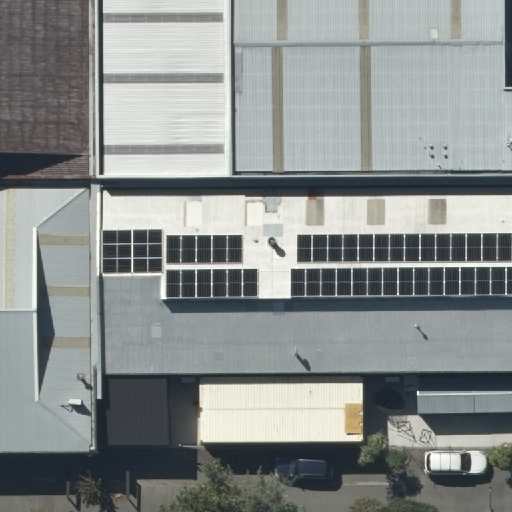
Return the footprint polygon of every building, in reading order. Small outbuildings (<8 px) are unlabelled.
[(92,0),(0,0),(0,123),(93,123),(92,0)] [(226,0),(107,0),(108,141),(226,141),(226,0)] [(232,0),(233,141),(511,140),(511,57),(501,57),(500,0),(232,0)] [(0,417),(97,417),(94,154),(0,154),(0,417)] [(511,155),(105,154),(104,333),(511,334),(511,155)]
